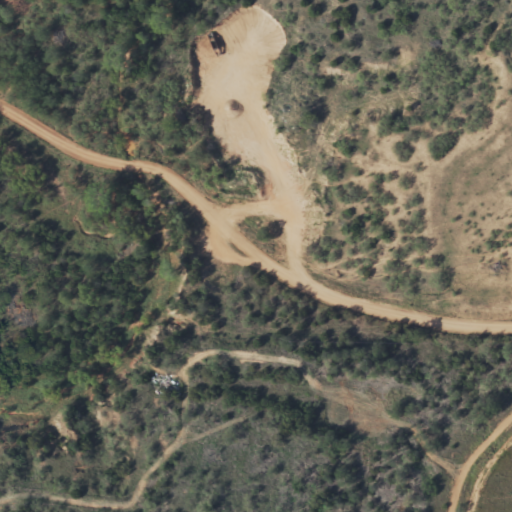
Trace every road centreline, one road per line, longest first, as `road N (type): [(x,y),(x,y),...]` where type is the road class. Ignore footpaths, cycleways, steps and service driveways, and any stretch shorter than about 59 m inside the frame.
road 1 (residential): [(511,321),(378,303),(311,279),(171,171),(135,161)]
road 2 (track): [(0,93),(78,146),(135,161)]
